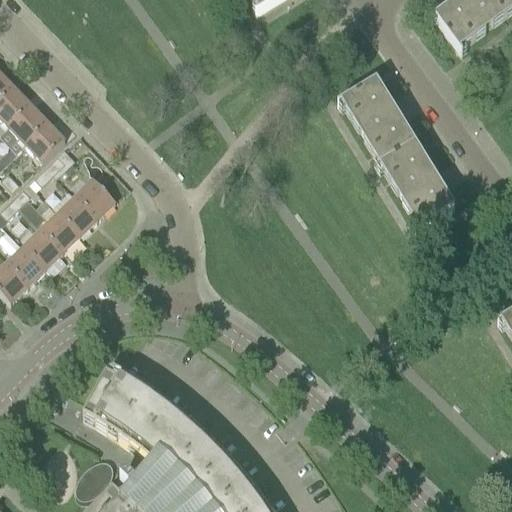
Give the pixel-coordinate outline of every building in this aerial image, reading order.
[(248,0),(260,19),(254,22),(255,23),(292,0),(248,0)] [(511,9),(505,0),(471,0),(434,27),(460,63),(461,63),(457,57),(511,16),(511,9)] [(0,110),(14,97),(0,83),(0,110)] [(375,177),(376,177),(413,154),(375,91),(337,114),(338,115),(343,112),(381,173),(375,177)] [(0,110),(0,128),(8,136),(30,115),(14,97),(0,110)] [(8,136),(24,154),(47,132),(30,115),(8,136)] [(47,132),(24,154),(41,171),(63,149),(47,132)] [(413,154),(376,177),(376,178),(382,174),(420,236),(414,240),(415,241),(453,218),(413,154)] [(63,157),(44,175),(45,176),(52,183),(55,187),(74,169),(64,158),(63,157)] [(44,175),(33,186),(34,187),(41,194),(52,183),(45,176),(44,175)] [(0,187),(0,188),(11,200),(18,192),(7,181),(0,187)] [(93,189),(75,206),(97,228),(114,212),(93,189)] [(22,197),(11,208),(18,215),(27,207),(29,204),(22,197)] [(68,198),(51,215),(58,222),(79,245),(97,228),(75,206),(68,198)] [(27,207),(18,215),(19,216),(40,238),(62,261),(79,245),(58,222),(49,230),(27,207)] [(11,208),(0,218),(0,221),(5,227),(18,215),(11,208)] [(40,238),(22,255),(44,278),(62,261),(40,238)] [(22,255),(5,272),(27,294),(44,278),(22,255)] [(27,294),(5,272),(0,276),(0,301),(9,311),(27,294)] [(511,322),(496,332),(497,333),(503,330),(511,344),(511,322)] [(138,463),(149,473),(150,473),(153,470),(164,479),(171,485),(184,498),(190,505),(196,511),(260,511),(254,504),(245,492),(235,480),(225,469),(214,458),(204,447),(189,435),(186,438),(182,435),(172,426),(148,408),(140,403),(122,391),(112,386),(111,388),(104,384),(85,420),(96,426),(93,432),(116,447),(138,463)] [(73,497),(73,499),(73,500),(73,501),(74,502),(74,503),(75,504),(76,505),(76,506),(77,506),(78,507),(79,508),(80,508),(81,509),(82,509),(83,509),(84,509),(85,509),(86,509),(87,508),(88,508),(89,508),(92,506),(95,505),(98,503),(100,501),(103,499),(105,496),(107,493),(108,490),(110,487),(111,484),(111,483),(111,478),(111,476),(110,473),(109,471),(107,470),(106,469),(105,469),(103,469),(100,470),(97,470),(94,471),(92,473),(89,474),(87,476),(84,478),(82,480),(80,482),(79,484),(76,489),(75,491),(74,492),(74,494),(73,495),(73,497)] [(124,483),(118,489),(133,504),(139,497),(124,483)] [(126,511),(111,496),(95,511),(126,511)]
